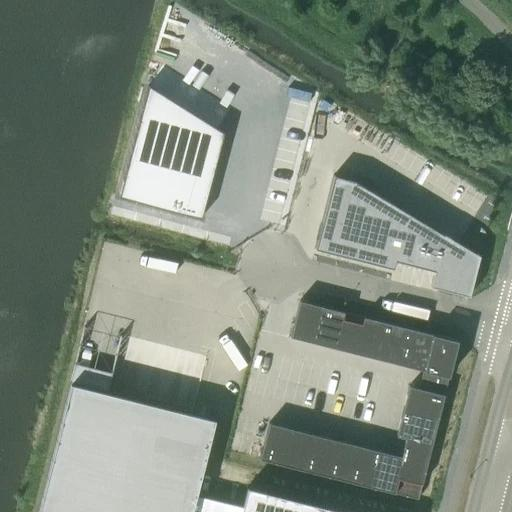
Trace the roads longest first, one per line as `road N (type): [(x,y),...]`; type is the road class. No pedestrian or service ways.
road 1 (unclassified): [(307,275),(511,326)]
road 2 (tertiary): [(511,357),(473,511)]
